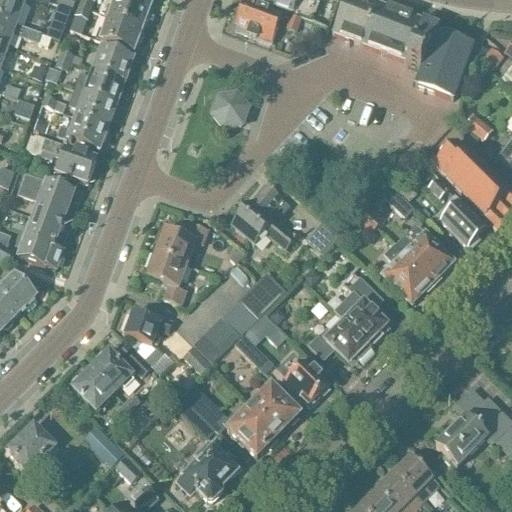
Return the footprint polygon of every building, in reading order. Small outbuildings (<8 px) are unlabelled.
[(2,0),(0,0),(0,23),(16,30),(24,7),(2,0)] [(121,0),(116,0),(108,21),(141,33),(145,24),(148,22),(151,15),(149,12),(150,11),(121,0)] [(121,0),(150,11),(153,0),(121,0)] [(245,0),(312,25),(319,7),(300,0),(245,0)] [(414,90),(453,104),(474,46),(464,42),(462,47),(445,40),(447,34),(354,0),(345,0),(331,39),(407,67),(406,69),(420,75),(414,90)] [(78,10),(90,15),(93,5),(82,1),(78,10)] [(47,26),(64,32),(71,14),(54,7),(47,26)] [(240,38),(270,49),(281,20),(266,15),(267,14),(257,11),(257,12),(243,7),(234,30),(242,33),(240,38)] [(75,20),(86,24),(90,15),(78,10),(75,20)] [(291,19),(286,32),(295,36),(300,23),(291,19)] [(100,45),(133,57),(136,47),(140,45),(142,38),(141,34),(141,33),(108,21),(100,45)] [(0,23),(0,48),(8,51),(12,39),(37,48),(41,39),(16,30),(0,23)] [(50,43),(41,39),(37,48),(47,51),(50,43)] [(92,75),(124,87),(133,64),(101,52),(92,75)] [(480,68),(490,77),(502,62),(492,53),(480,68)] [(74,60),(62,56),(60,64),(71,68),(74,60)] [(71,68),(60,64),(57,71),(68,75),(71,68)] [(511,68),(501,81),(511,90),(511,68)] [(30,82),(42,86),(46,73),(34,69),(30,82)] [(75,95),(116,110),(124,87),(92,75),(89,83),(80,80),(75,95)] [(3,98),(17,103),(20,94),(6,89),(3,98)] [(75,121),(107,133),(116,110),(75,95),(69,111),(78,114),(75,121)] [(61,117),(64,109),(44,102),(42,109),(53,114),(61,117)] [(53,114),(42,109),(39,117),(50,121),(53,114)] [(67,145),(99,157),(107,133),(75,121),(67,145)] [(465,131),(482,145),(491,135),(473,121),(465,131)] [(47,186),(74,196),(77,186),(87,190),(93,173),(90,172),(93,163),(67,154),(67,153),(31,140),(25,156),(40,161),(41,157),(60,164),(55,178),(50,176),(47,186)] [(511,144),(499,161),(511,171),(511,144)] [(483,223),(495,235),(505,225),(507,227),(511,221),(511,194),(509,197),(501,189),(502,189),(501,187),(500,188),(493,181),(494,180),(493,179),(492,180),(485,173),(486,172),(485,171),(484,172),(477,165),(478,164),(477,163),(476,164),(467,156),(456,145),(448,152),(445,149),(438,157),(441,160),(434,167),(445,178),(453,187),(452,188),(453,189),(454,188),(461,195),(460,196),(461,197),(462,196),(469,203),(468,204),(469,205),(470,204),(477,211),(476,212),(477,213),(478,212),(486,220),(483,223)] [(0,174),(0,180),(10,185),(13,176),(1,172),(0,174)] [(0,190),(7,193),(10,185),(0,180),(0,190)] [(38,209),(33,222),(46,227),(44,231),(59,236),(73,198),(25,180),(17,201),(38,209)] [(392,191),(406,207),(416,199),(401,183),(392,191)] [(264,239),(286,256),(296,244),(272,225),(278,217),(275,214),(282,205),(264,191),(251,208),(250,207),(231,231),(254,251),(264,239)] [(382,201),(404,222),(413,214),(391,193),(382,201)] [(441,227),(466,252),(485,233),(454,202),(447,209),(452,215),(441,227)] [(372,213),(365,221),(377,232),(384,225),(372,213)] [(365,221),(358,228),(370,240),(377,232),(365,221)] [(46,271),(55,274),(62,256),(55,254),(56,252),(53,251),(59,236),(44,231),(46,227),(33,222),(18,263),(45,273),(46,271)] [(154,258),(187,270),(195,246),(203,249),(208,235),(191,229),(186,242),(163,234),(154,258)] [(401,256),(432,287),(452,266),(424,239),(416,232),(405,242),(410,247),(401,256)] [(383,280),(411,308),(432,287),(401,256),(395,250),(386,260),(394,269),(383,280)] [(0,265),(7,270),(13,258),(0,251),(0,265)] [(229,262),(235,268),(245,258),(239,252),(229,262)] [(163,304),(180,310),(185,296),(178,293),(187,270),(154,258),(145,282),(168,290),(163,304)] [(12,278),(0,290),(0,300),(18,319),(26,311),(29,311),(33,307),(33,304),(36,302),(12,278)] [(258,287),(276,305),(285,296),(267,278),(258,287)] [(344,327),(371,353),(383,341),(379,337),(386,330),(371,316),(382,305),(359,283),(348,294),(353,298),(334,317),(344,327)] [(248,296),(266,314),(276,305),(258,287),(248,296)] [(239,305),(257,323),(266,314),(248,296),(239,305)] [(0,333),(2,335),(4,333),(7,334),(11,329),(11,326),(18,319),(0,300),(0,333)] [(230,314),(248,332),(257,323),(239,305),(230,314)] [(221,323),(239,341),(248,332),(230,314),(221,323)] [(124,340),(152,350),(158,334),(168,338),(172,327),(156,321),(155,325),(132,316),(124,340)] [(212,332),(230,350),(239,341),(221,323),(212,332)] [(333,354),(348,368),(354,362),(358,366),(371,353),(344,327),(325,345),(319,339),(309,350),(323,365),(333,354)] [(203,341),(221,359),(230,350),(212,332),(203,341)] [(235,348),(264,379),(273,370),(244,339),(235,348)] [(194,350),(212,368),(221,359),(203,341),(194,350)] [(119,359),(136,376),(145,367),(128,350),(119,359)] [(184,362),(200,378),(210,369),(193,353),(184,362)] [(90,375),(113,398),(132,380),(108,356),(108,357),(103,357),(97,363),(97,368),(90,375)] [(145,364),(151,370),(158,363),(152,357),(145,364)] [(284,386),(311,413),(320,405),(317,402),(328,390),(304,366),(284,386)] [(72,393),(95,416),(113,398),(90,375),(83,381),(79,381),(73,387),(73,392),(72,393)] [(181,401),(215,436),(218,438),(229,427),(193,390),(181,401)] [(270,391),(249,413),(278,441),(287,431),(292,432),(299,425),(298,420),(299,419),(270,391)] [(451,467),(456,472),(486,443),(492,448),(490,450),(491,451),(497,444),(511,459),(511,429),(493,410),(489,414),(470,395),(453,412),(453,413),(455,411),(465,421),(435,451),(444,460),(443,462),(449,469),(451,467)] [(124,409),(130,415),(139,406),(133,400),(124,409)] [(176,414),(206,444),(215,436),(185,405),(176,414)] [(115,417),(121,424),(130,415),(124,409),(115,417)] [(228,434),(256,462),(266,452),(271,453),(278,446),(277,441),(278,441),(249,413),(228,434)] [(20,466),(18,467),(18,469),(18,470),(19,472),(19,473),(20,474),(20,475),(21,476),(22,477),(23,477),(25,478),(26,478),(29,478),(31,478),(33,476),(34,476),(35,475),(34,471),(54,451),(34,431),(24,441),(21,438),(10,449),(13,451),(9,455),(20,466)] [(83,444),(111,473),(124,460),(96,431),(83,444)] [(198,497),(207,507),(212,506),(221,497),(221,492),(237,477),(208,448),(195,460),(199,465),(178,487),(190,499),(194,495),(197,498),(198,497)] [(140,477),(126,462),(116,472),(130,487),(140,477)] [(393,479),(422,507),(439,490),(411,462),(393,479)] [(376,496),(392,511),(417,511),(422,507),(393,479),(376,496)] [(121,511),(148,511),(157,504),(145,491),(127,509),(126,508),(121,511)] [(360,511),(392,511),(376,496),(360,511)]
